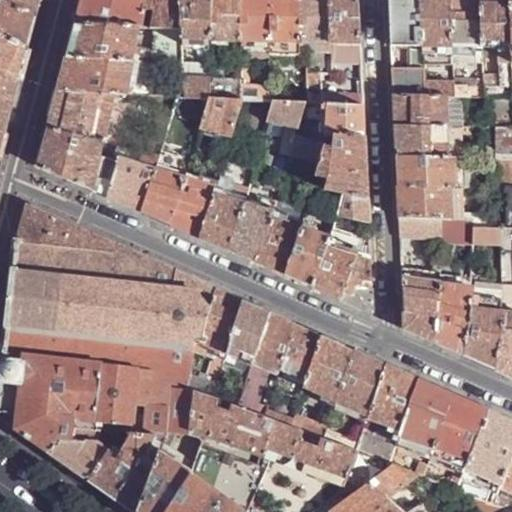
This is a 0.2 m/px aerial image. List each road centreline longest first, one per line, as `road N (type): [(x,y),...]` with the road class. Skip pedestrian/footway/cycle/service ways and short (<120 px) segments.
road 1 (residential): [(389,345),(11,178)]
road 2 (residential): [(373,0),(389,345)]
road 3 (residential): [(11,178),(58,0)]
road 4 (residential): [(511,394),(389,345)]
